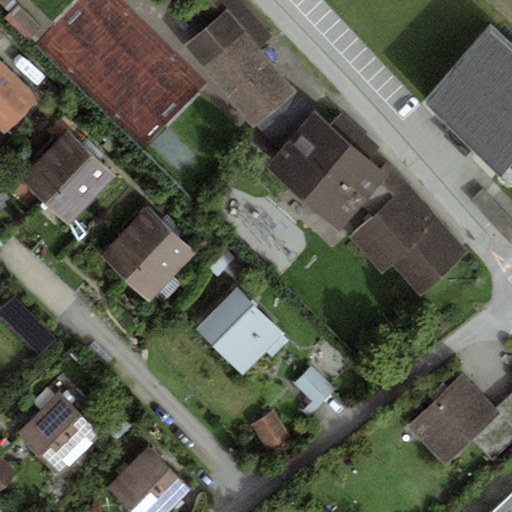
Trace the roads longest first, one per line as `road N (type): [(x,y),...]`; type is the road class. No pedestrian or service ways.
road 1 (residential): [(511,265),(441,180),(259,0)]
road 2 (residential): [(511,298),(237,511)]
